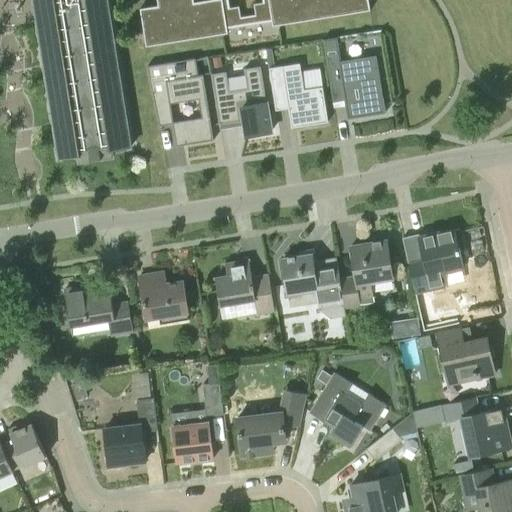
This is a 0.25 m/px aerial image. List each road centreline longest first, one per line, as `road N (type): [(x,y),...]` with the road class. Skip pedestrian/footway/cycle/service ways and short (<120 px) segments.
road 1 (residential): [(0,246),(493,154)]
road 2 (residential): [(189,498),(111,510),(89,505),(78,493),(48,395),(12,369)]
road 3 (residential): [(305,511),(294,493),(278,487),(189,498)]
